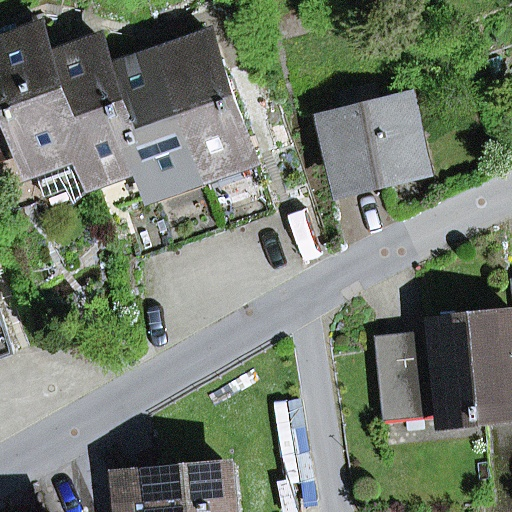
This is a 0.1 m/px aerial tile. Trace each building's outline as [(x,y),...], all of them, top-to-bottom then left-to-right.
[(0,69),(39,179),(87,162),(83,150),(84,149),(53,61),(55,60),(41,21),(22,28),(26,38),(0,46),(0,69)] [(22,28),(0,35),(0,46),(26,38),(22,28)] [(256,155),(214,38),(163,55),(205,173),(256,155)] [(87,162),(93,180),(144,162),(145,161),(114,73),(115,72),(105,43),(55,60),(53,61),(84,149),(83,150),(87,162)] [(148,174),(154,191),(205,173),(163,55),(115,72),(114,73),(145,161),(144,162),(148,174)] [(343,159),(349,185),(424,167),(408,102),(383,108),(377,82),(328,94),(335,121),(322,124),(332,162),(343,159)] [(0,133),(7,154),(27,147),(13,109),(0,113),(0,133)] [(226,179),(260,167),(256,155),(205,173),(154,191),(158,203),(159,203),(192,191),(226,179)] [(338,188),(349,185),(343,159),(332,162),(338,188)] [(47,199),(69,191),(76,201),(96,188),(93,180),(87,162),(39,179),(47,199)] [(96,188),(98,192),(148,174),(144,162),(93,180),(96,188)] [(226,179),(241,221),(275,209),(260,167),(226,179)] [(192,191),(207,233),(241,221),(226,179),(192,191)] [(159,203),(174,244),(207,233),(192,191),(159,203)] [(125,215),(140,256),(174,244),(159,203),(158,203),(125,215)] [(0,309),(0,356),(15,351),(0,310),(0,309)] [(488,423),(511,420),(511,315),(436,323),(437,331),(439,346),(379,352),(385,412),(445,406),(446,417),(447,427),(475,424),(488,423)] [(379,352),(439,346),(437,331),(377,337),(379,352)] [(386,423),(446,417),(445,406),(385,412),(386,423)] [(483,506),(496,505),(488,423),(475,424),(483,506)] [(235,511),(232,470),(125,479),(128,511),(235,511)] [(128,511),(125,479),(115,480),(117,511),(128,511)]
